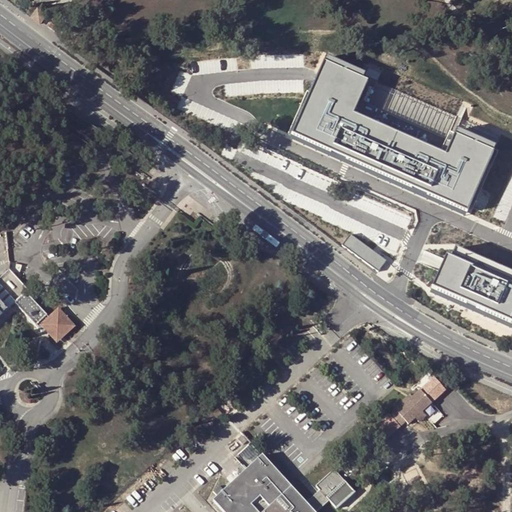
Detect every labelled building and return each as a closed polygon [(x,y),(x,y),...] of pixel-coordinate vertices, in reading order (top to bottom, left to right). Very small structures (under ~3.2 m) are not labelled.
[(44,13),(38,21),(46,27),(52,19),(44,13)] [(65,31),(58,26),(55,30),(62,35),(65,31)] [(326,57),(290,138),(465,216),(495,148),(456,131),(445,155),(349,113),(365,75),(326,57)] [(86,131),(74,123),(70,129),(92,144),(99,134),(89,127),(86,131)] [(350,235),(342,246),(378,273),(386,262),(350,235)] [(511,274),(455,249),(449,262),(445,259),(431,289),(511,327),(511,274)] [(16,292),(17,276),(7,275),(6,284),(9,284),(8,291),(16,292)] [(0,321),(8,314),(0,304),(0,321)] [(507,337),(510,329),(476,314),(472,322),(507,337)] [(60,315),(44,329),(58,345),(74,331),(60,315)] [(409,429),(416,423),(423,416),(433,408),(421,395),(413,403),(411,399),(406,403),(394,414),(396,416),(391,421),(402,432),(406,427),(409,429)] [(423,416),(416,423),(421,427),(427,421),(423,416)] [(243,440),(239,444),(244,450),(248,446),(243,440)] [(338,511),(355,496),(335,474),(316,490),(320,495),(306,508),(263,459),(213,505),(219,511),(322,511),(330,505),(336,511),(338,511)]
